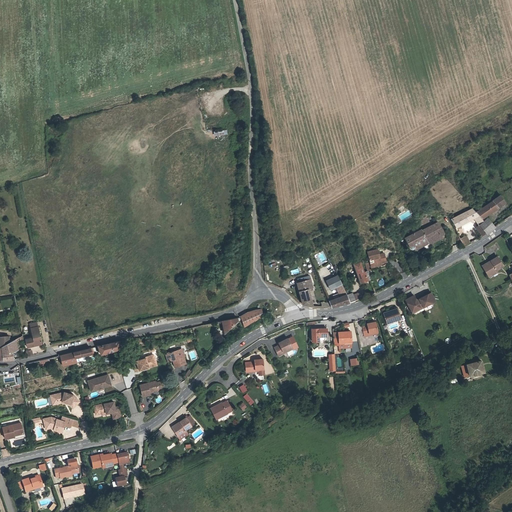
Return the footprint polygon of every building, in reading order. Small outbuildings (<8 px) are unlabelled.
[(476,212),(482,218),(485,216),(497,208),(498,207),(505,203),(500,195),(492,201),(476,212)] [(475,212),(472,208),(452,219),(456,227),(473,218),(479,225),(484,221),(481,219),(475,212)] [(484,221),(479,225),(486,233),(487,234),(491,230),(494,227),(487,218),(484,221)] [(496,226),(503,220),(501,218),(494,223),(496,226)] [(428,242),(429,243),(442,236),(441,235),(442,235),(443,234),(443,233),(443,232),(438,222),(422,230),(428,242)] [(485,234),(479,225),(476,227),(483,235),(485,234)] [(415,249),(428,242),(422,230),(421,229),(405,238),(411,248),(411,249),(412,249),(413,249),(414,248),(415,249)] [(467,235),(460,239),(464,247),(471,243),(467,235)] [(442,237),(442,236),(429,243),(429,244),(442,237)] [(428,242),(415,249),(416,250),(429,243),(428,242)] [(369,260),(370,265),(372,269),(387,266),(384,253),(379,255),(377,249),(367,252),(369,260)] [(482,266),(488,275),(496,270),(503,266),(497,257),(482,266)] [(360,262),(354,264),(355,267),(360,282),(370,279),(367,271),(364,272),(360,262)] [(347,295),(338,275),(326,281),(330,289),(336,287),(341,297),(333,300),(335,306),(350,303),(347,295)] [(297,283),(303,304),(312,306),(308,288),(306,280),(297,283)] [(352,292),(347,295),(350,303),(355,301),(362,299),(359,293),(353,295),(352,292)] [(420,300),(417,302),(418,304),(421,303),(423,307),(435,301),(431,292),(419,299),(420,300)] [(405,300),(412,311),(420,307),(420,308),(423,307),(421,303),(418,304),(417,302),(416,300),(414,295),(405,300)] [(400,319),(397,308),(383,313),(387,325),(393,323),(392,322),(400,319)] [(247,312),(241,316),(241,317),(241,318),(244,326),(250,322),(255,320),(262,316),(262,313),(261,309),(256,310),(253,311),(247,312)] [(237,318),(222,321),(225,333),(231,326),(238,321),(237,318)] [(364,336),(369,335),(369,334),(377,332),(375,322),(367,323),(367,325),(362,326),(364,336)] [(42,344),(38,326),(31,328),(33,337),(26,339),(27,347),(42,344)] [(312,329),(312,341),(319,341),(319,336),(327,336),(327,328),(312,329)] [(351,332),(333,333),(334,346),(339,345),(339,348),(352,348),(351,332)] [(0,347),(2,347),(5,345),(7,344),(9,343),(9,336),(3,336),(0,336),(0,347)] [(293,337),(288,339),(292,348),(293,350),(298,347),(293,337)] [(291,348),(292,348),(288,339),(288,338),(278,343),(279,345),(274,347),(278,356),(284,353),(283,352),(291,348)] [(5,345),(2,347),(3,360),(13,360),(13,352),(11,341),(9,343),(7,344),(5,345)] [(111,343),(98,346),(101,354),(120,348),(119,341),(111,343)] [(45,351),(44,345),(32,347),(33,354),(45,351)] [(90,348),(73,352),(75,357),(76,362),(85,359),(86,357),(85,355),(91,354),(90,348)] [(170,352),(165,354),(167,361),(169,361),(170,360),(172,359),(175,367),(186,363),(181,349),(170,352)] [(73,352),(60,355),(63,365),(76,362),(75,357),(73,352)] [(147,368),(153,366),(151,362),(156,361),(154,355),(142,358),(142,359),(136,361),(137,362),(132,363),(135,371),(143,369),(147,368)] [(39,360),(40,367),(50,365),(48,358),(39,360)] [(264,374),(263,359),(254,360),(254,362),(250,362),(250,363),(246,363),(246,372),(251,371),(251,372),(255,371),(255,370),(258,370),(259,375),(264,374)] [(460,378),(484,371),(480,359),(467,364),(462,366),(463,370),(458,372),(460,378)] [(91,391),(99,389),(103,387),(111,385),(108,375),(88,381),(91,391)] [(149,393),(151,392),(151,391),(152,391),(153,392),(158,391),(158,389),(161,388),(163,386),(162,383),(160,381),(157,382),(155,381),(140,385),(142,396),(150,394),(149,393)] [(57,403),(61,402),(62,401),(70,403),(70,405),(72,407),(79,401),(73,395),(64,392),(52,395),(54,401),(57,400),(57,403)] [(232,411),(231,409),(227,402),(227,401),(218,406),(217,405),(210,409),(216,420),(232,411)] [(96,414),(102,413),(101,412),(106,411),(106,413),(112,412),(113,418),(121,417),(120,411),(116,411),(115,407),(114,402),(94,406),(96,414)] [(51,417),(45,418),(47,424),(44,424),(46,429),(51,428),(51,427),(54,428),(54,429),(53,430),(62,432),(64,426),(65,426),(71,427),(71,425),(73,419),(62,416),(61,420),(57,419),(51,417)] [(171,427),(177,435),(185,430),(195,424),(190,416),(187,419),(186,417),(171,427)] [(5,439),(14,436),(14,435),(23,433),(21,423),(2,427),(5,439)] [(188,434),(185,430),(177,435),(180,440),(188,434)] [(119,465),(120,469),(120,470),(124,469),(123,464),(129,462),(127,453),(117,455),(119,462),(119,465)] [(113,464),(119,462),(117,455),(117,454),(111,455),(111,454),(103,456),(100,456),(100,455),(90,457),(93,468),(102,466),(102,468),(108,467),(107,465),(113,464)] [(60,478),(69,476),(69,474),(71,474),(78,472),(78,471),(80,471),(79,465),(77,466),(75,459),(67,460),(68,466),(54,470),(56,477),(60,476),(60,478)] [(38,465),(40,472),(46,470),(44,463),(38,465)] [(126,468),(124,469),(120,470),(120,469),(118,470),(120,477),(115,478),(117,487),(126,485),(124,476),(127,475),(126,468)] [(25,492),(33,489),(32,487),(42,484),(39,475),(22,481),(25,492)] [(64,499),(84,494),(82,484),(61,489),(64,499)]
